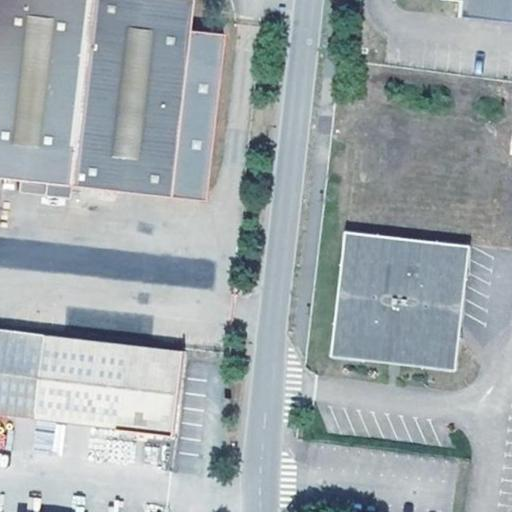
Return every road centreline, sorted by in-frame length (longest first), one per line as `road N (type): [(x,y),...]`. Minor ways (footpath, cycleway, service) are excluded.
road 1 (tertiary): [(262,511),(308,0)]
road 2 (unknown): [(224,221),(28,202)]
